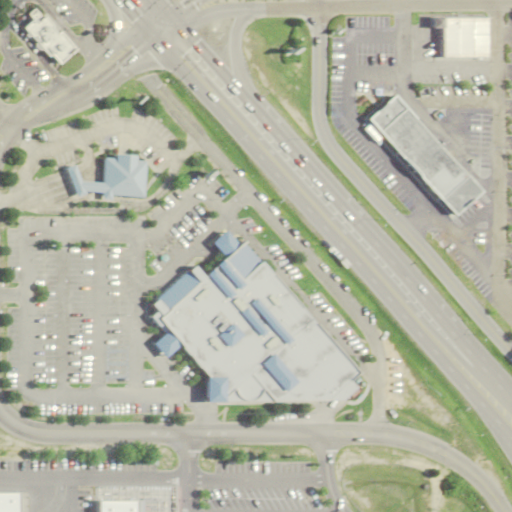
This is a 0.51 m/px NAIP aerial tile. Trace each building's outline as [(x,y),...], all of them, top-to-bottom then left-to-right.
[(58,64),(76,49),(59,30),(55,34),(50,28),(52,26),(36,8),(28,14),(33,20),(23,29),(45,54),(47,52),(58,64)] [(453,215),(480,191),(393,94),(366,118),(453,215)] [(144,162),(134,161),(134,156),(114,155),(114,159),(103,159),(102,184),(79,182),(83,192),(101,193),(100,195),(142,198),(144,162)] [(79,182),(73,165),(64,169),(75,197),(83,194),(83,192),(79,182)] [(222,258),(209,243),(223,230),(237,246),(222,258)] [(342,401),(355,389),(348,380),(357,373),(241,242),(237,246),(222,258),(201,277),(191,265),(149,305),(154,312),(147,317),(162,334),(166,331),(178,345),(205,375),(223,396),(223,402),(342,401)] [(162,334),(150,344),(163,359),(178,345),(166,331),(162,334)] [(205,375),(204,403),(223,402),(223,396),(205,375)] [(0,511),(133,511),(133,500),(96,500),(96,511),(16,511),(16,493),(0,493),(0,511)]
